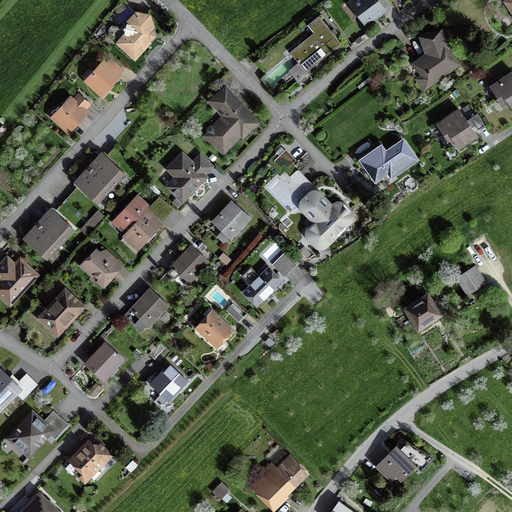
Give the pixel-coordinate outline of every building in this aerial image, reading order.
[(360,0),(361,2),(353,8),(366,24),(373,19),(373,18),(376,16),(376,17),(384,11),(382,8),(390,2),(388,0),(360,0)] [(119,43),(135,57),(143,47),(146,47),(145,45),(150,40),(148,34),(153,30),(148,16),(136,14),(124,29),(126,36),(119,43)] [(341,44),(319,16),(308,25),(314,33),(290,52),(305,70),(295,78),(298,81),(308,73),(307,71),(341,44)] [(441,31),(422,37),(428,55),(415,64),(424,77),(428,74),(433,81),(457,64),(449,53),(441,31)] [(111,59),(105,65),(103,62),(86,80),(102,94),(118,76),(117,75),(122,69),(111,59)] [(492,87),(499,97),(502,95),(511,109),(511,72),(500,81),(492,87)] [(207,135),(223,151),(238,136),(240,136),(252,123),(244,113),(245,110),(226,88),(214,98),(216,100),(215,103),(216,105),(218,107),(222,107),(228,113),(227,117),(223,121),(220,121),(214,127),(211,127),(209,128),(207,130),(208,134),(207,135)] [(90,104),(78,94),(73,100),(69,97),(63,103),(62,104),(58,108),(57,110),(59,112),(54,118),(69,131),(86,112),(84,111),(90,104)] [(459,148),(477,135),(459,109),(438,124),(445,135),(448,132),(459,148)] [(485,125),(477,114),(470,118),(478,130),(485,125)] [(394,174),(416,159),(403,141),(385,153),(381,147),(371,154),(374,160),(365,165),(375,180),(391,169),(394,174)] [(285,150),(274,161),(285,171),(295,161),(285,150)] [(168,186),(182,200),(205,176),(203,174),(211,165),(200,154),(191,163),(182,154),(169,168),(174,174),(175,179),(168,186)] [(103,155),(90,169),(110,188),(123,174),(103,155)] [(98,202),(110,188),(90,169),(77,183),(98,202)] [(78,188),(72,194),(84,205),(89,199),(78,188)] [(314,193),(311,195),(306,201),(306,203),(307,205),(321,220),(319,225),(312,233),(312,236),(318,242),(318,245),(319,246),(322,246),(325,245),(349,220),(350,216),(349,213),(344,208),(342,211),(336,205),(332,209),(317,194),(314,193)] [(62,205),(74,216),(84,205),(72,194),(67,200),(62,205)] [(128,232),(147,212),(149,210),(136,198),(115,220),(128,232)] [(154,204),(165,215),(170,209),(159,199),(154,204)] [(249,217),(232,202),(214,222),(230,237),(249,217)] [(150,210),(161,220),(165,215),(154,204),(150,210)] [(62,205),(57,211),(69,222),(74,216),(62,205)] [(39,225),(59,243),(72,230),(52,211),(39,225)] [(87,234),(104,216),(98,211),(81,229),(87,234)] [(126,235),(139,247),(160,224),(147,212),(128,232),(126,235)] [(47,257),(59,243),(39,225),(26,239),(47,257)] [(191,245),(171,266),(189,282),(209,261),(191,245)] [(104,284),(117,270),(115,268),(120,263),(107,250),(102,256),(98,251),(90,260),(93,263),(87,269),(93,276),(95,274),(99,278),(98,278),(104,284)] [(285,252),(272,264),(284,276),(297,264),(285,252)] [(7,260),(0,267),(0,275),(2,277),(1,281),(4,284),(0,287),(0,292),(10,301),(31,278),(33,280),(36,277),(20,262),(21,263),(16,268),(7,260)] [(269,266),(243,292),(257,306),(282,280),(269,266)] [(486,282),(475,266),(462,275),(472,291),(486,282)] [(61,331),(83,307),(65,289),(43,313),(33,303),(19,317),(31,329),(41,318),(52,329),(55,326),(61,331)] [(150,289),(131,309),(140,318),(134,324),(142,331),(146,326),(146,327),(167,305),(150,289)] [(419,327),(439,314),(427,295),(407,309),(419,327)] [(231,305),(226,310),(239,322),(244,317),(231,305)] [(206,335),(217,346),(232,330),(212,312),(199,325),(208,333),(206,335)] [(161,362),(171,351),(160,341),(150,352),(161,362)] [(88,365),(103,380),(123,359),(105,342),(93,356),(95,358),(88,365)] [(188,381),(171,365),(165,371),(164,369),(159,374),(160,376),(152,385),(167,399),(178,387),(180,389),(188,381)] [(2,369),(0,371),(0,407),(20,388),(2,369)] [(90,390),(96,396),(102,389),(96,383),(90,390)] [(47,425),(32,412),(18,427),(18,426),(17,428),(19,430),(11,439),(21,448),(23,447),(31,454),(49,433),(55,439),(68,424),(57,413),(47,425)] [(89,441),(71,459),(88,476),(102,462),(104,464),(111,456),(107,451),(105,452),(97,444),(95,444),(93,444),(89,441)] [(421,468),(431,457),(407,442),(402,447),(399,444),(378,465),(387,474),(392,469),(401,478),(416,463),(421,468)] [(253,488),(271,506),(306,473),(293,459),(280,471),(272,463),(265,470),(268,473),(253,488)] [(213,492),(220,498),(228,489),(222,482),(213,492)] [(39,494),(32,502),(34,504),(25,511),(59,511),(53,505),(52,506),(39,494)] [(352,511),(340,503),(333,511),(352,511)]
